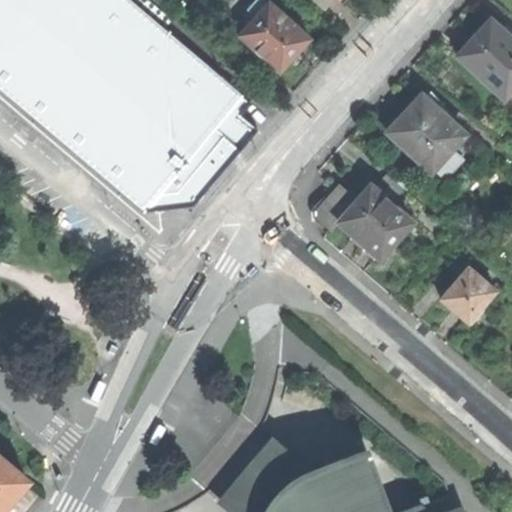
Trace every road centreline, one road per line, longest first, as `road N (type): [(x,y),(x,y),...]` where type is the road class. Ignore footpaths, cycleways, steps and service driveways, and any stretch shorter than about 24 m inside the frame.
road 1 (residential): [(511,439),(256,223)]
road 2 (residential): [(182,277),(0,123)]
road 3 (residential): [(335,97),(250,173),(182,277)]
road 4 (residential): [(182,277),(118,397),(99,469)]
road 5 (residential): [(99,469),(139,422),(209,299)]
road 6 (residential): [(256,223),(335,97)]
road 7 (residential): [(335,97),(425,0)]
road 8 (residential): [(0,383),(99,469)]
